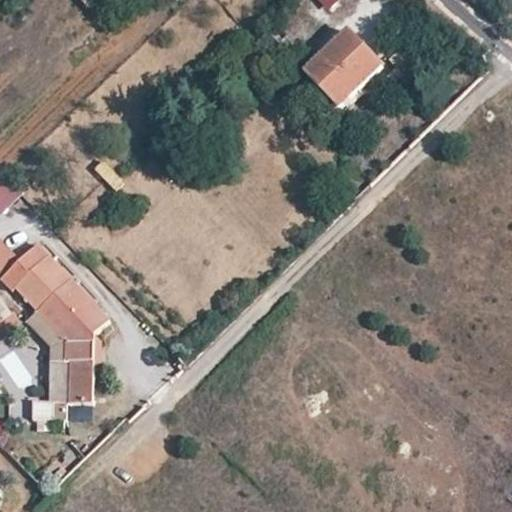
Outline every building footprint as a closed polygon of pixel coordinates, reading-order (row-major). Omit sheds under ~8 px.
[(129,0),(81,0),(101,24),(129,0)] [(339,0),(302,0),(267,35),(283,53),(339,0)] [(305,67),(341,105),(385,62),(349,25),(305,67)] [(465,67),(476,79),(487,69),(474,56),(465,67)] [(0,178),(0,211),(3,214),(25,190),(5,173),(0,178)] [(110,323),(72,283),(38,246),(23,260),(0,237),(0,277),(16,293),(19,290),(40,312),(66,340),(65,362),(71,363),(71,403),(97,405),(97,335),(110,323)] [(0,295),(0,318),(3,317),(5,320),(13,314),(0,295)] [(0,334),(19,322),(13,314),(5,320),(3,317),(0,318),(0,334)] [(32,420),(31,401),(10,402),(11,421),(32,420)]
